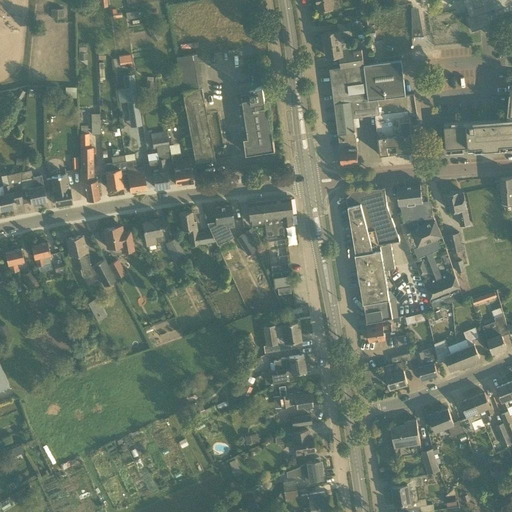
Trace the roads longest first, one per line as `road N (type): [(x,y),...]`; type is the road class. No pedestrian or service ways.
road 1 (residential): [(0,229),(304,183)]
road 2 (residential): [(317,252),(307,253),(340,462)]
road 3 (residential): [(328,180),(511,167)]
road 4 (residential): [(363,412),(511,361)]
road 5 (primary): [(355,459),(333,316)]
road 6 (residential): [(348,313),(328,180)]
